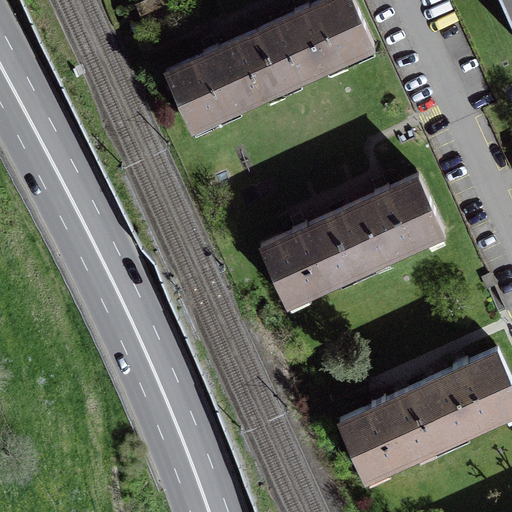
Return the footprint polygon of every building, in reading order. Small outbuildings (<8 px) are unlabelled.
[(176,11),(171,0),(145,0),(137,4),(146,24),(176,11)] [(258,27),(283,82),(373,41),(354,0),(318,0),(307,5),(258,27)] [(283,82),(258,27),(216,46),(167,68),(192,123),(283,82)] [(330,212),(355,267),(444,227),(419,172),(382,188),(330,212)] [(355,267),(330,212),(304,224),(262,243),(287,298),(355,267)] [(511,377),(498,347),(409,386),(433,441),(511,405),(511,377)] [(409,386),(340,416),(364,471),(433,441),(409,386)]
